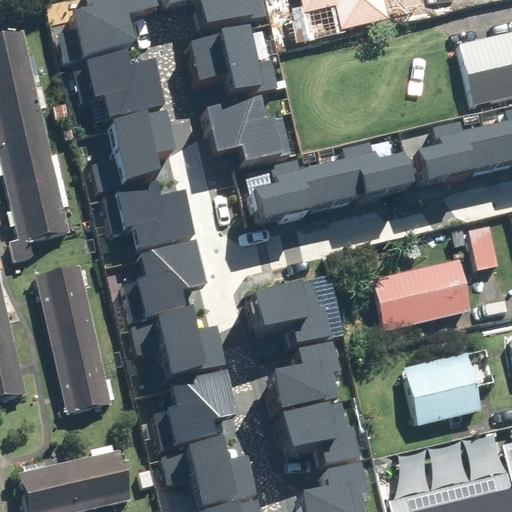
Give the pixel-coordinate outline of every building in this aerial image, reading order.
[(71,0),(77,24),(55,28),(62,58),(121,46),(116,22),(148,15),(145,0),(71,0)] [(253,18),(249,0),(153,0),(157,14),(189,7),(194,31),(253,18)] [(299,0),(301,7),(280,12),(288,48),(340,36),(339,32),(431,11),(428,0),(299,0)] [(0,171),(17,245),(8,247),(12,264),(32,259),(28,242),(69,232),(22,33),(0,38),(0,171)] [(182,46),(189,85),(212,81),(215,99),(265,91),(255,33),(182,46)] [(511,42),(456,56),(470,118),(511,107),(511,42)] [(67,66),(74,94),(95,90),(101,121),(164,107),(155,63),(127,69),(123,54),(67,66)] [(196,112),(205,159),(230,155),(233,170),(276,161),(268,125),(261,126),(256,101),(196,112)] [(409,152),(417,188),(463,179),(462,174),(511,162),(511,109),(499,112),(502,126),(463,134),(460,122),(426,130),(430,147),(409,152)] [(106,159),(85,163),(91,192),(147,180),(144,165),(172,159),(163,115),(100,128),(106,159)] [(247,190),(255,226),(301,216),(300,211),(352,200),(354,205),(401,195),(394,162),(372,167),(367,143),(337,149),(340,163),(301,172),(298,160),(264,167),(268,185),(247,190)] [(96,200),(102,229),(124,224),(130,255),(193,242),(183,198),(155,204),(152,188),(96,200)] [(137,291),(116,295),(122,324),(178,312),(175,297),(203,291),(194,247),(131,260),(137,291)] [(461,262),(372,282),(384,334),(472,314),(461,262)] [(80,269),(34,279),(65,415),(111,405),(80,269)] [(245,301),(253,336),(283,329),(287,348),(327,338),(320,309),(313,311),(307,287),(245,301)] [(0,289),(0,402),(25,397),(0,289)] [(126,333),(132,361),(153,357),(160,388),(222,374),(213,331),(185,336),(182,321),(126,333)] [(291,376),(262,383),(270,417),(332,403),(326,379),(334,377),(327,348),(287,357),(291,376)] [(484,352),(467,356),(475,389),(492,386),(484,352)] [(464,363),(400,378),(413,436),(477,422),(464,363)] [(168,424),(147,428),(153,457),(208,445),(205,429),(233,423),(224,379),(161,393),(168,424)] [(268,422),(276,456),(305,449),(310,468),(349,459),(343,430),(336,431),(330,407),(268,422)] [(383,502),(384,511),(511,511),(511,442),(501,445),(508,475),(383,502)] [(92,459),(16,476),(24,511),(89,511),(130,503),(120,453),(113,455),(111,447),(90,451),(92,459)] [(156,460),(162,488),(183,484),(189,511),(201,511),(253,501),(243,457),(215,463),(212,448),(156,460)] [(322,501),(292,507),(293,511),(358,511),(357,503),(364,501),(357,473),(317,482),(322,501)]
